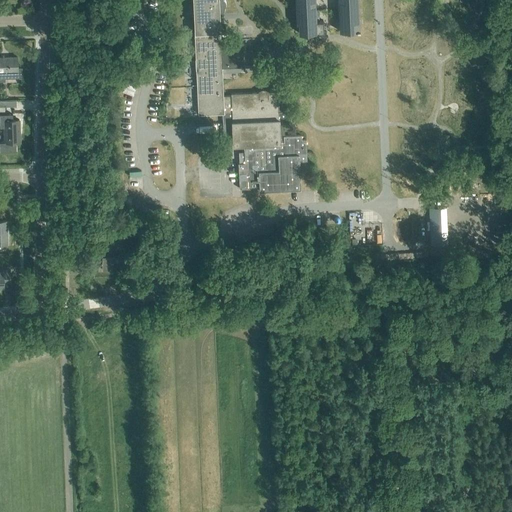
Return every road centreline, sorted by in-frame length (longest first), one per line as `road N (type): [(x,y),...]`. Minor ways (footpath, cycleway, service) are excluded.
road 1 (track): [(40,312),(65,322),(286,297)]
road 2 (track): [(286,297),(511,281)]
road 3 (track): [(401,511),(390,289)]
road 4 (residential): [(386,205),(378,0)]
road 5 (residential): [(192,252),(272,213),(386,205)]
road 6 (residential): [(40,312),(137,297),(192,252)]
road 7 (residential): [(41,178),(45,20)]
road 8 (residential): [(140,137),(151,70),(141,0)]
road 9 (residential): [(40,312),(41,178)]
